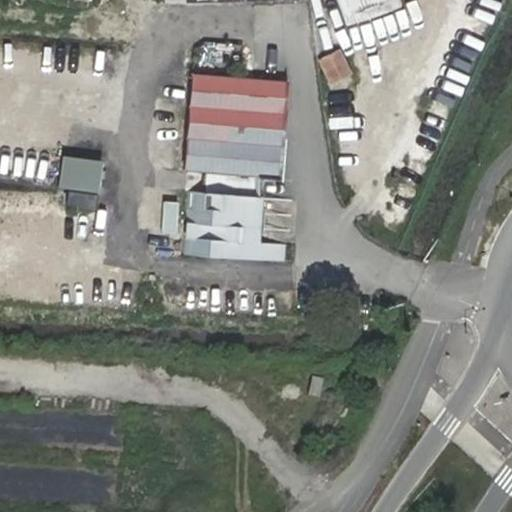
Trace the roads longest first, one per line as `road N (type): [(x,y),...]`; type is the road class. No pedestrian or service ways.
road 1 (track): [(323,493),(292,478),(220,402),(192,384),(0,372)]
road 2 (motorway): [(505,299),(485,359),(384,511)]
